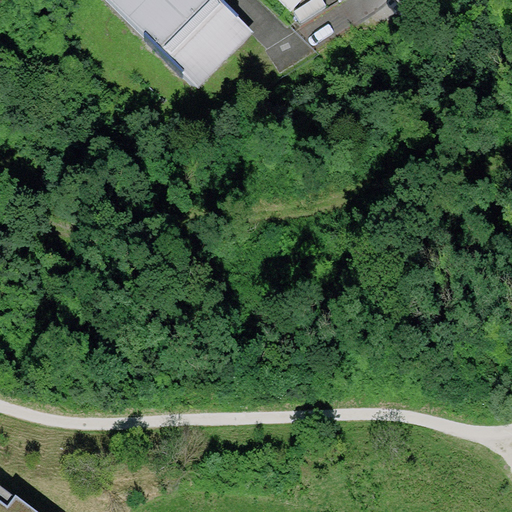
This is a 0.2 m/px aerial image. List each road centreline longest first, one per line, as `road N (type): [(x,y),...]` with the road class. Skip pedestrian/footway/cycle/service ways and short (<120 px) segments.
road 1 (track): [(5,188),(37,218),(86,229),(273,198),(327,197),(393,165),(511,143)]
road 2 (track): [(0,400),(67,422),(297,409),(403,415),(499,438),(511,432)]
road 3 (track): [(5,188),(181,118),(323,29)]
